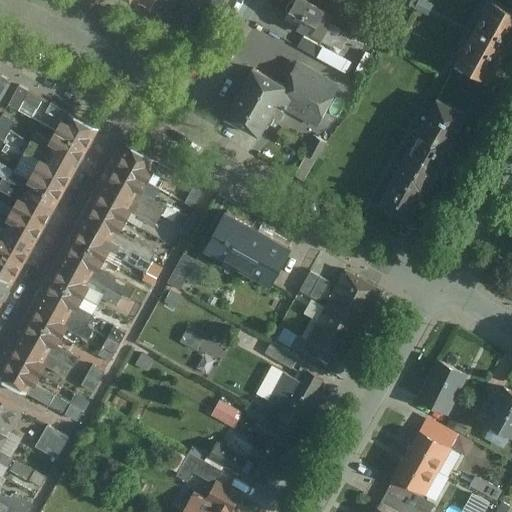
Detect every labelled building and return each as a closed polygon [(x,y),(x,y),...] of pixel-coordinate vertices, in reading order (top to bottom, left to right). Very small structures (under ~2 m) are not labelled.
[(224,0),(155,0),(150,10),(198,36),(206,33),(224,0)] [(291,0),(281,20),(319,41),(333,17),(301,0),(291,0)] [(487,80),(511,35),(511,10),(493,0),(488,0),(454,62),(487,80)] [(287,87),(278,103),(318,124),(339,86),(298,63),(285,86),(287,87)] [(254,69),(227,118),(260,136),(278,103),(287,87),(285,86),(254,69)] [(0,101),(1,102),(13,80),(0,73),(0,101)] [(35,117),(47,97),(23,82),(11,103),(35,117)] [(447,150),(465,115),(433,98),(414,132),(447,150)] [(60,118),(54,129),(89,148),(99,128),(51,102),(45,111),(60,118)] [(0,134),(9,138),(18,117),(5,112),(0,123),(0,134)] [(77,167),(89,148),(54,129),(49,138),(35,131),(29,142),(77,167)] [(428,185),(447,150),(414,132),(395,166),(428,185)] [(38,159),(33,168),(67,186),(77,167),(29,142),(24,151),(38,159)] [(115,164),(148,180),(153,172),(177,184),(183,174),(126,143),(115,164)] [(115,164),(105,182),(163,213),(168,203),(143,189),(148,180),(115,164)] [(409,219),(428,185),(395,166),(376,201),(409,219)] [(56,207),(67,186),(33,168),(28,178),(13,170),(8,179),(56,207)] [(0,189),(16,198),(11,206),(45,225),(56,207),(8,179),(2,176),(0,180),(0,189)] [(94,202),(127,219),(131,210),(156,224),(163,213),(105,182),(94,202)] [(94,202),(83,221),(152,260),(158,248),(136,235),(134,238),(120,230),(127,219),(94,202)] [(0,226),(34,245),(45,225),(11,206),(7,215),(0,211),(0,226)] [(294,248),(228,212),(207,251),(273,287),(294,248)] [(73,241),(105,258),(109,251),(145,272),(152,260),(83,221),(73,241)] [(0,250),(24,264),(34,245),(0,226),(0,250)] [(73,241),(62,259),(123,294),(130,297),(136,286),(100,267),(105,258),(73,241)] [(0,275),(14,283),(24,264),(0,250),(0,275)] [(185,254),(168,283),(180,290),(197,260),(185,254)] [(51,279),(84,296),(87,289),(117,305),(123,294),(62,259),(51,279)] [(347,269),(326,305),(364,326),(384,288),(347,269)] [(310,272),(300,291),(320,301),(330,282),(310,272)] [(0,300),(3,303),(14,283),(0,275),(0,300)] [(51,279),(40,299),(88,325),(94,315),(78,306),(84,296),(51,279)] [(170,290),(165,302),(178,308),(183,297),(170,290)] [(30,319),(62,336),(67,328),(88,339),(95,328),(88,325),(40,299),(30,319)] [(344,361),(364,326),(326,305),(306,340),(323,350),(318,359),(336,369),(342,360),(344,361)] [(30,319),(19,338),(71,366),(73,367),(79,356),(57,345),(62,336),(30,319)] [(189,327),(180,341),(197,351),(206,336),(189,327)] [(210,332),(202,346),(223,359),(231,345),(210,332)] [(8,358),(40,375),(46,366),(65,376),(71,366),(19,338),(8,358)] [(300,356),(274,341),(267,355),(293,369),(300,356)] [(35,384),(40,375),(8,358),(0,371),(0,378),(49,405),(55,395),(35,384)] [(448,409),(465,375),(437,361),(420,396),(448,409)] [(250,408),(264,415),(296,432),(325,379),(309,370),(302,381),(285,372),(266,407),(254,401),(250,408)] [(511,435),(511,393),(502,388),(485,422),(511,435)] [(83,418),(91,398),(79,393),(70,413),(83,418)] [(0,399),(0,449),(21,411),(0,399)] [(240,410),(221,400),(212,417),(230,427),(240,410)] [(250,475),(266,484),(296,432),(264,415),(255,430),(271,439),(250,475)] [(60,454),(72,435),(52,422),(40,442),(60,454)] [(450,447),(417,430),(404,455),(437,472),(450,447)] [(250,458),(219,441),(210,458),(241,474),(250,458)] [(0,452),(0,462),(8,467),(13,459),(0,452)] [(221,469),(190,454),(179,475),(192,481),(197,471),(216,480),(221,469)] [(424,495),(437,472),(404,455),(391,478),(424,495)] [(232,511),(243,493),(218,481),(207,498),(196,493),(184,511),(232,511)] [(391,482),(385,493),(416,508),(421,497),(391,482)] [(377,507),(386,511),(413,511),(416,508),(385,493),(377,507)] [(7,505),(31,509),(33,498),(9,494),(7,505)] [(511,511),(511,502),(505,500),(499,511),(511,511)]
